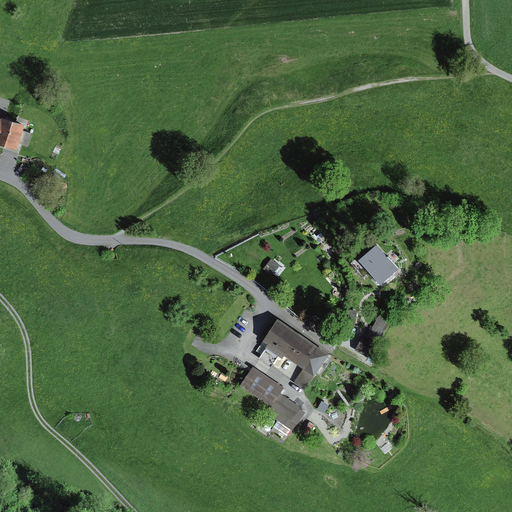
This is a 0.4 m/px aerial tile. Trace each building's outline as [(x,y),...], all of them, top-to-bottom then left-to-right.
[(4,116),(0,114),(0,142),(18,149),(27,122),(5,115),(4,116)] [(378,243),(360,258),(382,283),(400,268),(378,243)] [(272,261),(265,269),(272,275),(279,267),(272,261)] [(358,310),(349,309),(347,324),(356,325),(358,310)] [(389,319),(380,314),(367,337),(377,341),(389,319)] [(330,353),(279,318),(257,351),(262,354),(260,358),(272,366),(273,364),(280,368),(289,356),(305,367),(295,382),(306,389),(330,353)] [(367,337),(364,335),(356,350),(369,356),(377,341),(367,337)] [(286,387),(254,366),(241,385),(271,406),(272,407),(281,394),(286,387)] [(301,407),(281,394),(272,407),(271,406),(266,413),(271,416),(267,422),(274,426),(271,431),(279,436),(281,432),(288,436),(292,430),(293,431),(306,412),(300,408),(301,407)]
